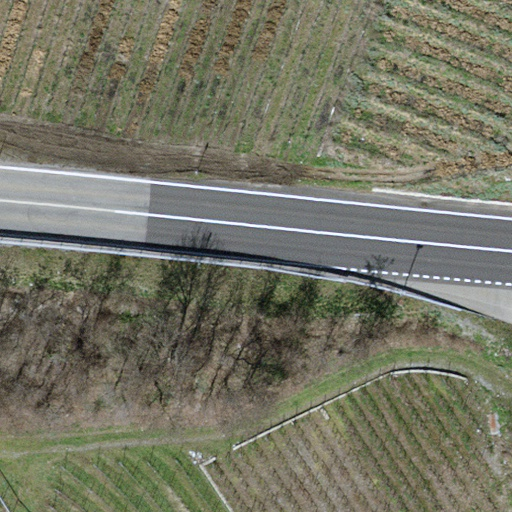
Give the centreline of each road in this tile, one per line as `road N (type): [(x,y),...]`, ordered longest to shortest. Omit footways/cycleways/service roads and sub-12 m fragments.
road 1 (track): [(0,448),(213,432),(408,357),(454,359),(511,390)]
road 2 (primary): [(511,250),(0,200)]
